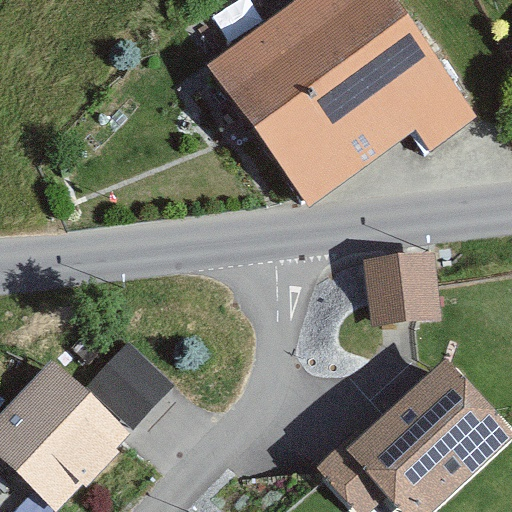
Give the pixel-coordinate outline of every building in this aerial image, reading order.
[(481,120),(394,0),(315,0),(209,76),(310,216),(419,138),(432,155),(481,120)] [(435,252),(360,257),(364,326),(439,322),(435,252)] [(128,348),(85,393),(132,438),(175,393),(128,348)] [(433,511),(511,437),(511,416),(452,355),(365,438),(355,428),(315,466),(359,511),(362,511),(391,484),(417,511),(433,511)] [(51,374),(0,427),(0,470),(44,511),(64,511),(78,498),(85,506),(120,469),(114,463),(129,447),(51,374)]
